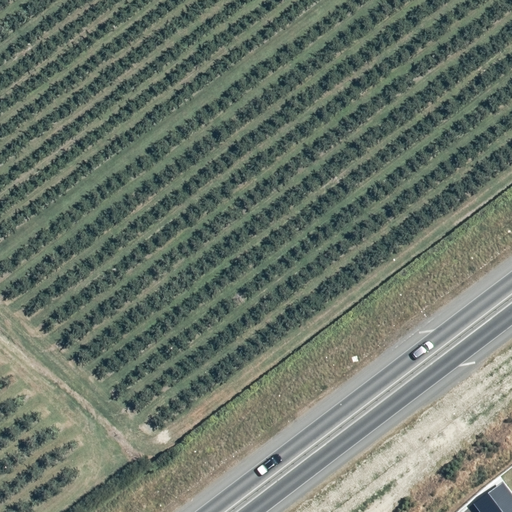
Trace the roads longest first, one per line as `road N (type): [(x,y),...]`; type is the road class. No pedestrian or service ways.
road 1 (trunk): [(205,511),(511,279)]
road 2 (trunk): [(511,313),(250,511)]
